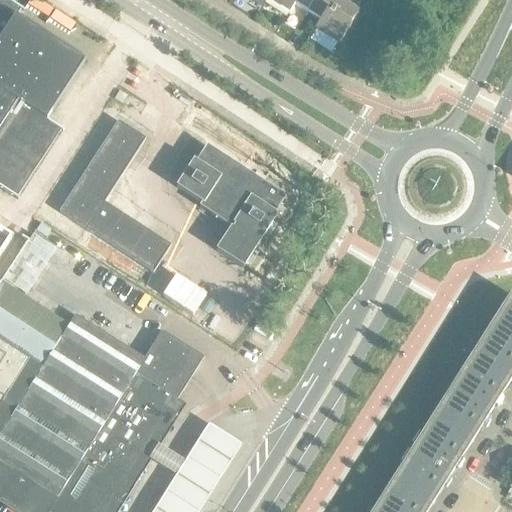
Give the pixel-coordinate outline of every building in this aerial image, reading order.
[(0,0),(0,189),(17,200),(17,199),(14,197),(58,130),(62,132),(62,131),(46,120),(84,62),(82,61),(82,62),(14,17),(20,9),(22,11),(23,10),(7,0),(0,0)] [(269,0),(288,12),(296,0),(269,0)] [(294,5),(306,13),(315,0),(296,0),(288,12),(289,13),(294,5)] [(314,29),(315,30),(327,11),(336,16),(346,0),(315,0),(306,13),(319,22),(314,29)] [(347,0),(346,0),(336,16),(327,11),(315,30),(337,44),(357,14),(344,5),(347,0)] [(117,122),(58,213),(152,274),(170,246),(104,204),(145,140),(117,122)] [(202,145),(183,175),(268,230),(287,200),(202,145)] [(0,230),(0,252),(10,237),(0,230)] [(68,327),(1,283),(0,284),(0,341),(28,360),(0,404),(0,500),(18,511),(47,511),(48,511),(105,511),(168,414),(201,359),(161,334),(154,346),(144,362),(74,316),(68,327)] [(511,374),(511,287),(470,356),(508,381),(511,374)] [(0,404),(28,360),(0,341),(0,404)] [(508,381),(470,356),(430,417),(469,443),(508,381)] [(430,417),(393,480),(431,505),(469,443),(430,417)] [(174,480),(154,511),(201,511),(239,450),(205,429),(183,466),(174,480)] [(183,466),(159,450),(150,464),(174,480),(183,466)] [(426,511),(431,505),(393,480),(372,511),(426,511)]
